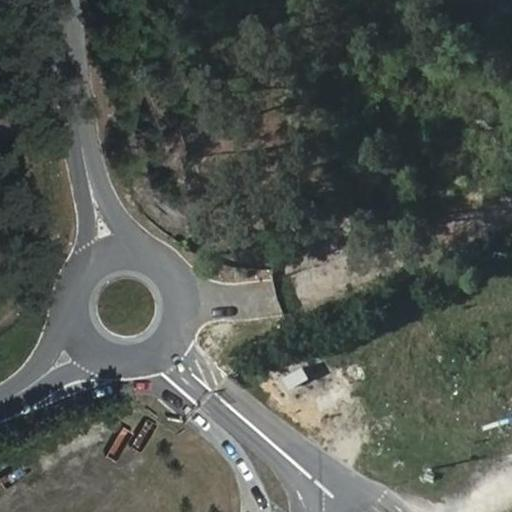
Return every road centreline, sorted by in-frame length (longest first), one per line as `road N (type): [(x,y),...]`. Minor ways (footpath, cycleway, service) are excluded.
road 1 (tertiary): [(110,255),(88,168),(65,0)]
road 2 (unknown): [(270,297),(511,212)]
road 3 (tertiary): [(90,346),(123,363),(159,356),(187,310),(185,291),(164,262),(147,253),(110,255)]
